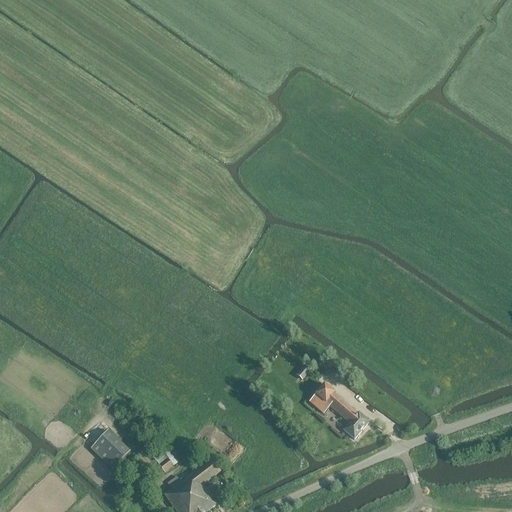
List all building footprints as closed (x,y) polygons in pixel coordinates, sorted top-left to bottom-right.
[(303,381),(311,371),(306,366),(297,376),(303,381)] [(325,385),(310,403),(324,415),(330,407),(350,424),(344,431),(355,440),(370,422),(359,413),(358,414),(335,395),(335,394),(325,385)] [(114,470),(131,453),(109,431),(92,449),(114,470)] [(169,460),(163,451),(154,458),(166,474),(178,463),(173,457),(169,460)] [(206,486),(220,475),(222,474),(212,461),(182,482),(178,477),(168,484),(172,490),(165,495),(177,511),(209,511),(218,505),(206,486)] [(141,490),(138,486),(128,493),(131,496),(126,500),(132,510),(148,498),(141,489),(141,490)]
